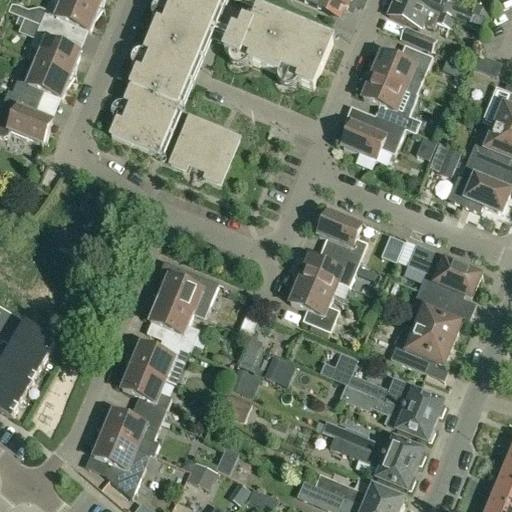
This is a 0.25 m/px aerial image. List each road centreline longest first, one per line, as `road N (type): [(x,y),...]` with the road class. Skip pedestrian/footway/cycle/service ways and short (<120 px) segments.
road 1 (residential): [(35,491),(76,438),(172,221)]
road 2 (residential): [(172,221),(85,163),(79,141),(128,0)]
road 3 (residential): [(313,181),(511,260)]
road 4 (residential): [(172,221),(266,252),(294,236),(313,181)]
road 5 (residential): [(328,134),(381,0)]
road 6 (residential): [(430,511),(478,397)]
